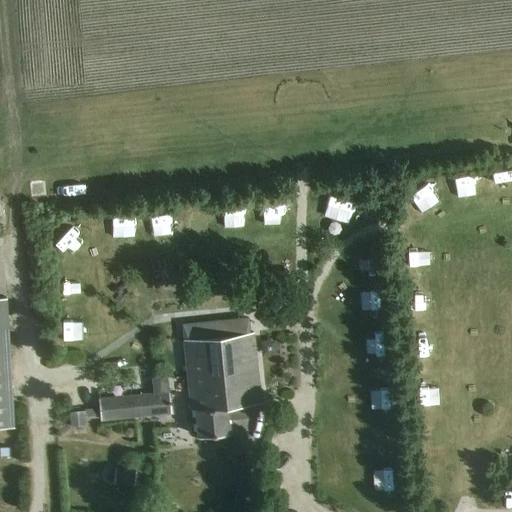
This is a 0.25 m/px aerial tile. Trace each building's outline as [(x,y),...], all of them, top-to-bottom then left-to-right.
[(409,219),(428,206),(420,196),(402,210),(409,219)] [(0,297),(0,427),(13,427),(6,297),(0,297)] [(88,319),(88,307),(65,308),(66,320),(88,319)] [(196,412),(199,438),(228,435),(226,409),(262,405),(254,331),(185,338),(193,412),(196,412)] [(71,351),(72,363),(89,361),(87,349),(71,351)] [(100,418),(170,411),(167,389),(98,397),(100,418)] [(126,469),(122,485),(135,488),(139,472),(126,469)]
